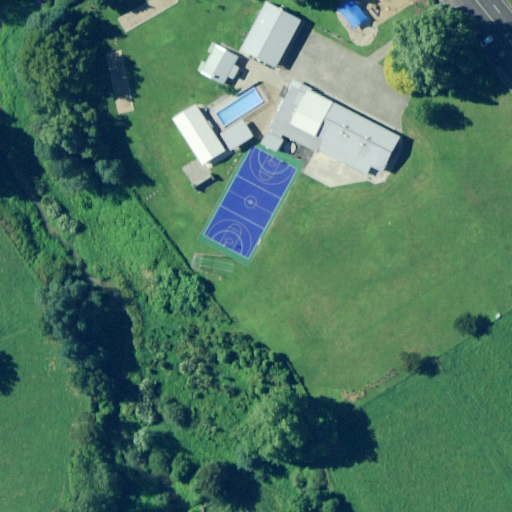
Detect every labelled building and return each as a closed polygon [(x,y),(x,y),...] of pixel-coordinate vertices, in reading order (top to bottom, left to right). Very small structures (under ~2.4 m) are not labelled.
[(292,25),(258,9),(233,62),(267,78),(292,25)] [(230,67),(203,54),(189,82),(217,95),(230,67)] [(393,144),(282,91),(252,155),(267,161),(273,148),(306,163),(300,177),(328,190),(336,174),(371,190),(393,144)] [(218,159),(186,113),(161,129),(193,175),(218,159)] [(234,127),(210,142),(222,161),(246,146),(234,127)]
